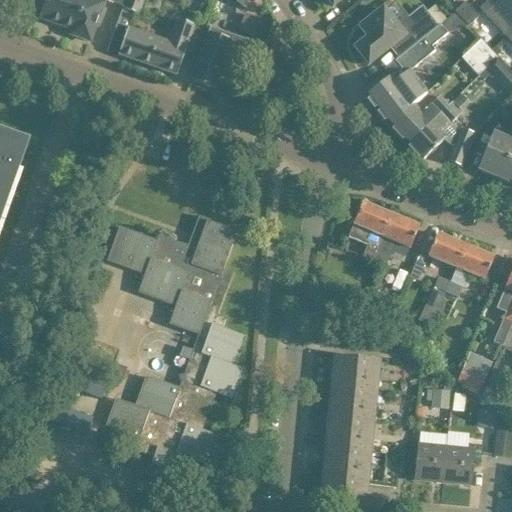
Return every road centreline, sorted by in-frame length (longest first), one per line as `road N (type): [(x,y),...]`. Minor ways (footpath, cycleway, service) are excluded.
road 1 (residential): [(274,511),(287,337),(326,163)]
road 2 (residential): [(326,163),(0,39)]
road 3 (residential): [(511,226),(326,163)]
road 4 (residential): [(326,163),(335,105),(317,50),(288,0)]
